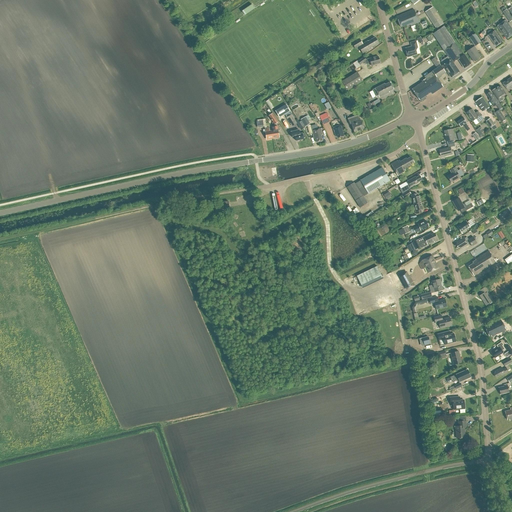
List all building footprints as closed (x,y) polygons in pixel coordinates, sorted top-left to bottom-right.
[(240,12),(243,17),(253,10),(251,6),(240,12)] [(425,12),(436,29),(444,24),(433,7),(425,12)] [(504,7),(501,9),(503,12),(510,22),(511,21),(511,17),(507,10),(504,7)] [(419,22),(414,10),(396,17),(401,27),(406,25),(407,26),(410,25),(411,26),(419,22)] [(504,34),(507,39),(511,35),(511,28),(506,20),(497,27),(503,35),(504,34)] [(443,65),(451,77),(459,72),(453,62),(458,59),(464,69),(470,64),(464,55),(463,55),(444,26),(433,34),(450,60),(443,65)] [(488,35),(496,47),(503,42),(495,31),(493,32),(491,30),(489,31),(489,30),(487,31),(488,32),(489,35),(488,35)] [(481,42),(475,34),(469,38),(475,46),(481,42)] [(372,48),(379,43),(375,37),(363,44),(360,39),(352,43),(355,49),(359,47),(363,54),(367,51),(372,48)] [(418,48),(416,41),(410,43),(411,47),(405,48),(407,57),(412,56),(417,54),(415,48),(418,48)] [(467,52),(473,61),(480,57),(475,51),(476,50),(474,47),(467,52)] [(364,62),(364,63),(366,63),(367,64),(370,63),(371,66),(380,63),(378,56),(366,60),(365,60),(363,58),(358,62),(360,65),(364,62)] [(440,65),(435,58),(431,60),(436,68),(440,65)] [(313,69),(316,74),(328,66),(325,61),(313,69)] [(419,100),(421,102),(426,99),(424,97),(431,92),(432,94),(443,87),(437,78),(445,73),(441,65),(424,77),(425,79),(421,81),(422,82),(412,89),(419,100)] [(334,77),(330,72),(320,78),(323,84),(334,77)] [(357,73),(341,83),(347,91),(363,81),(357,73)] [(503,83),(508,91),(511,88),(511,77),(511,78),(503,83)] [(284,90),(282,92),(283,94),(295,85),(291,81),(282,88),(284,90)] [(385,84),(375,88),(375,89),(372,90),(375,97),(378,95),(379,97),(389,92),(389,91),(394,89),(390,82),(385,84)] [(496,88),(492,91),(493,91),(500,102),(504,100),(502,98),(507,95),(501,86),(500,86),(496,88)] [(491,92),(487,95),(490,99),(489,100),(494,106),(496,105),(500,110),(503,108),(499,103),(494,95),(493,96),(491,92)] [(492,111),(489,108),(482,98),(476,102),(483,112),(486,110),(489,114),(492,111)] [(286,105),(275,111),(279,118),(290,111),(286,105)] [(475,112),(472,109),(467,113),(473,122),(477,119),(479,123),(484,120),(478,111),(476,113),(475,112)] [(272,114),(269,116),(274,125),(278,122),(272,114)] [(297,124),(292,115),(286,118),(291,128),(297,124)] [(354,131),(354,133),(365,129),(364,127),(362,122),(361,120),(361,121),(358,115),(347,118),(350,125),(351,124),(352,125),(353,131),(354,131)] [(301,119),(306,126),(310,123),(306,116),(301,119)] [(464,118),(458,122),(461,127),(463,125),(468,131),(470,129),(466,123),(467,123),(464,118)] [(491,129),(491,128),(493,132),(497,129),(491,119),(486,122),(491,129)] [(341,125),(333,128),(335,137),(337,136),(338,138),(343,136),(342,135),(344,134),(341,125)] [(271,130),(273,139),(280,138),(279,132),(280,131),(278,127),(277,127),(277,126),(273,127),(273,130),(271,130)] [(315,139),(316,142),(323,141),(321,135),(322,135),(321,128),(312,131),(314,139),(315,139)] [(447,142),(448,145),(454,143),(454,140),(455,140),(452,129),(444,131),(447,142)] [(295,137),(296,141),(304,139),(303,138),(306,138),(305,133),(300,134),(299,130),(291,132),(292,137),(295,137)] [(440,150),(441,157),(452,154),(451,147),(455,146),(454,143),(448,145),(449,148),(440,150)] [(391,165),(398,177),(403,174),(403,173),(405,171),(405,170),(410,167),(410,166),(414,163),(411,157),(407,159),(406,158),(400,162),(399,161),(397,162),(397,161),(391,165),(391,164),(391,165)] [(467,161),(462,163),(465,170),(470,168),(467,161)] [(456,172),(457,171),(455,167),(450,170),(452,174),(447,176),(451,182),(459,178),(456,172)] [(390,182),(382,168),(359,182),(367,195),(390,182)] [(419,176),(414,179),(414,178),(407,182),(408,185),(400,189),(402,194),(411,188),(410,187),(418,183),(418,182),(422,180),(419,176)] [(347,187),(360,208),(360,207),(367,203),(354,183),(347,187)] [(413,202),(414,205),(421,203),(419,196),(417,197),(416,194),(411,195),(412,202),(413,202)] [(453,202),(458,211),(465,207),(467,210),(473,207),(471,203),(466,206),(464,203),(463,204),(459,198),(453,202)] [(481,198),(476,201),(479,207),(484,204),(481,198)] [(229,208),(229,204),(228,202),(219,203),(220,210),(229,208)] [(414,208),(416,215),(422,213),(421,210),(423,210),(421,203),(414,205),(414,208)] [(477,213),(480,218),(487,214),(483,209),(477,213)] [(364,216),(362,218),(360,215),(355,219),(359,224),(364,221),(364,220),(366,219),(364,216)] [(474,224),(471,219),(466,222),(466,221),(457,227),(461,233),(470,228),(474,224)] [(426,221),(418,225),(418,226),(412,228),(415,233),(420,231),(429,227),(426,221)] [(384,226),(378,230),(382,236),(388,232),(384,226)] [(407,227),(402,229),(403,230),(398,232),(400,237),(410,232),(407,227)] [(482,236),(484,239),(493,234),(490,230),(486,233),(482,236)] [(412,244),(406,246),(409,252),(412,250),(414,249),(415,250),(420,248),(421,249),(434,242),(433,242),(437,240),(434,233),(430,235),(430,234),(411,243),(412,244)] [(460,248),(460,249),(468,244),(470,243),(472,246),(477,243),(473,237),(466,241),(464,238),(456,242),(457,243),(455,244),(458,249),(460,248)] [(489,251),(475,260),(476,260),(472,262),(473,263),(468,267),(474,276),(496,262),(489,251)] [(421,269),(425,267),(426,267),(429,272),(438,268),(432,256),(422,261),(424,264),(420,266),(421,269)] [(413,286),(406,272),(399,276),(407,290),(413,286)] [(439,279),(430,282),(431,286),(432,285),(434,293),(443,290),(439,279)] [(479,296),(486,306),(493,301),(488,293),(489,293),(485,287),(479,291),(482,294),(479,296)] [(431,305),(434,304),(436,310),(447,307),(445,299),(438,301),(437,297),(429,299),(431,305)] [(427,303),(426,300),(415,303),(412,308),(413,313),(416,313),(415,308),(417,305),(427,303)] [(435,323),(438,322),(440,329),(452,326),(449,317),(442,319),(441,315),(433,317),(435,323)] [(490,325),(486,327),(487,328),(485,329),(489,337),(491,336),(491,337),(506,331),(501,320),(490,325)] [(437,335),(439,340),(443,339),(444,345),(455,341),(453,334),(449,335),(449,336),(447,336),(445,336),(444,333),(437,335)] [(428,337),(419,339),(421,345),(429,342),(428,337)] [(501,351),(504,349),(502,346),(503,345),(501,342),(496,346),(498,348),(491,353),(494,358),(503,353),(501,351)] [(458,351),(450,353),(453,365),(462,363),(458,351)] [(495,373),(493,373),(495,377),(501,374),(501,376),(508,372),(505,368),(502,369),(501,368),(494,372),(495,373)] [(467,370),(456,375),(456,376),(454,377),(453,376),(450,377),(450,378),(446,380),(448,384),(458,379),(458,381),(459,383),(464,381),(471,377),(467,370)] [(507,384),(504,385),(504,386),(498,388),(500,395),(509,392),(507,384)] [(464,400),(460,400),(460,397),(450,398),(450,405),(453,404),(453,410),(465,409),(464,400)] [(465,438),(464,428),(467,428),(466,421),(458,422),(458,426),(455,426),(456,439),(465,438)]
